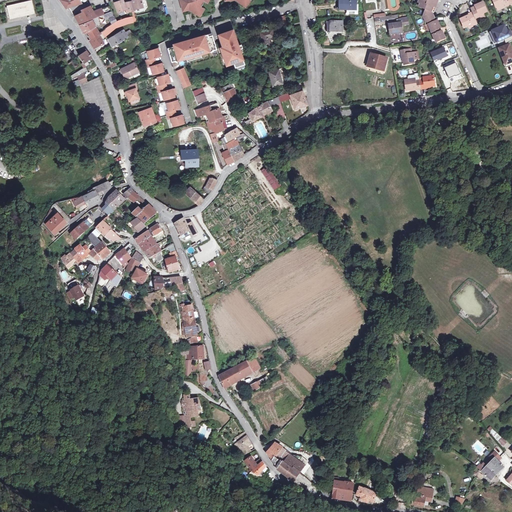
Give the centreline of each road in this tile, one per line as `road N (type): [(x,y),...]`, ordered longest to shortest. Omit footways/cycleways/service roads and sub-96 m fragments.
road 1 (residential): [(167,217),(213,366),(259,448)]
road 2 (residential): [(167,217),(131,180),(102,69),(62,16)]
road 3 (residential): [(167,217),(199,209),(233,166),(317,116)]
road 4 (residential): [(482,94),(317,116)]
road 5 (residential): [(393,511),(324,501),(286,483),(259,448)]
